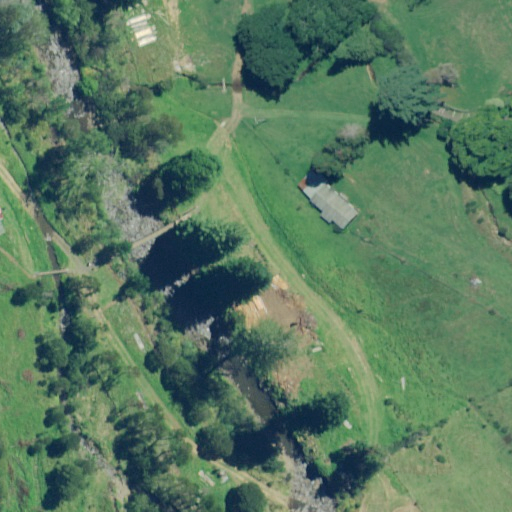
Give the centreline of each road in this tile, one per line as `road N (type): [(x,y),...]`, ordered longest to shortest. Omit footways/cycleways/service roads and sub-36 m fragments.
road 1 (track): [(0,212),(67,263),(235,511)]
road 2 (track): [(351,511),(494,452),(511,431)]
